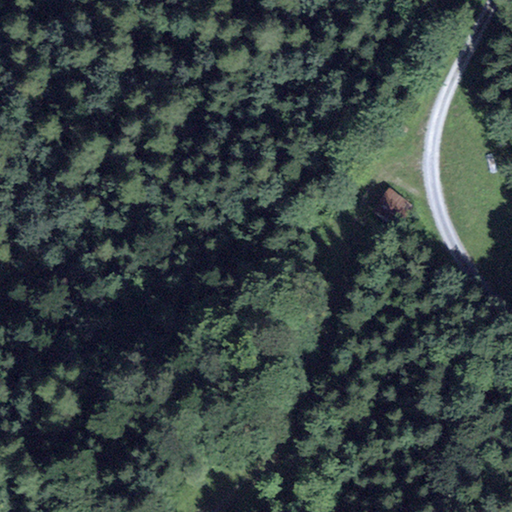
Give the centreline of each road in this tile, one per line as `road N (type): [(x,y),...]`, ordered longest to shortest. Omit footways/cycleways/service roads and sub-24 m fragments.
road 1 (track): [(221,511),(285,428),(329,329),(374,190),(427,161)]
road 2 (track): [(493,0),(447,71),(427,161),(449,243),(481,288),(511,312)]
